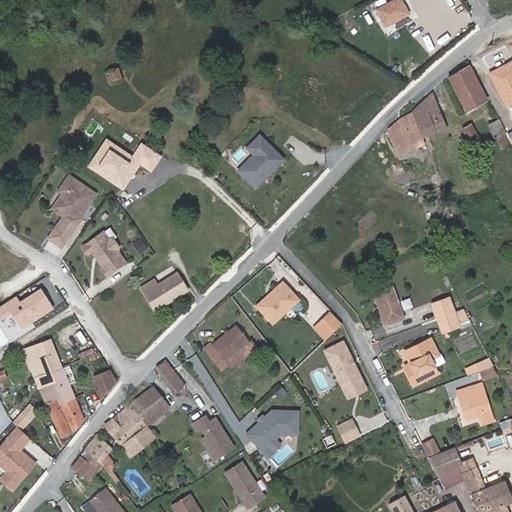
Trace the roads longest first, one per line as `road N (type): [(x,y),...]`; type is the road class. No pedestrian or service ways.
road 1 (unclassified): [(22,511),(100,415),(271,243)]
road 2 (unclassified): [(271,243),(418,94),(500,28)]
road 3 (residential): [(271,243),(357,337),(411,444)]
